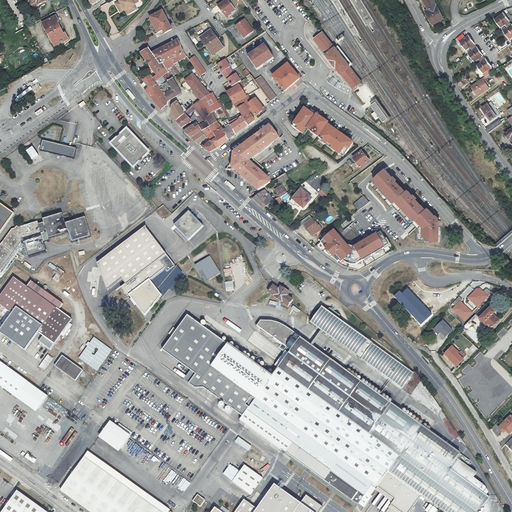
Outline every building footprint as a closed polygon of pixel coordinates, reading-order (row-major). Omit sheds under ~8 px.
[(126,6),(130,13),(137,8),(131,0),(122,0),(116,4),(120,10),(126,6)] [(232,14),(236,11),(227,0),(219,7),(227,18),(232,14)] [(433,0),(422,0),(427,10),(425,11),(431,25),(442,20),(433,0)] [(172,29),(162,11),(150,18),(159,33),(163,30),(166,33),(172,29)] [(510,22),(504,14),(495,20),(501,28),(505,25),(508,28),(503,31),(509,39),(511,36),(511,42),(511,43),(511,24),(511,25),(509,22),(510,22)] [(55,17),(42,25),(54,47),(67,39),(65,34),(63,35),(57,23),(58,23),(55,17)] [(245,39),(254,32),(246,20),(237,27),(245,39)] [(201,38),(207,47),(218,39),(211,30),(201,38)] [(335,48),(322,32),(319,34),(313,39),(324,53),(323,54),(330,63),(331,64),(332,65),(334,68),(336,70),(337,70),(340,74),(352,88),(362,81),(351,66),(351,65),(344,55),(342,53),(337,46),(335,48)] [(474,43),(468,35),(459,42),(465,50),(469,47),(472,50),(468,53),(474,62),(478,59),(480,62),(476,65),(482,74),(486,70),(489,74),(493,72),(491,68),(492,67),(485,59),(484,59),(482,56),(483,55),(477,47),(476,47),(473,44),(474,43)] [(218,39),(207,47),(214,56),(224,48),(218,39)] [(152,54),(161,65),(184,53),(180,46),(181,45),(178,40),(152,54)] [(257,67),(273,54),(263,42),(247,55),(257,67)] [(141,53),(157,75),(164,70),(161,65),(152,54),(149,49),(141,53)] [(155,76),(162,85),(168,80),(166,77),(164,78),(162,81),(159,77),(162,75),(168,71),(167,68),(171,66),(174,76),(177,74),(176,71),(174,64),(173,64),(173,63),(186,56),(184,53),(161,65),(164,70),(157,75),(155,76)] [(195,55),(188,60),(200,76),(206,72),(195,55)] [(217,64),(230,87),(241,80),(236,72),(234,73),(225,59),(217,64)] [(290,64),(274,77),(285,90),(300,78),(290,64)] [(145,79),(141,82),(140,83),(141,84),(144,82),(149,88),(146,91),(150,96),(157,90),(162,85),(155,76),(153,74),(145,79)] [(259,75),(254,79),(256,83),(259,87),(270,102),(274,99),(277,97),(259,75)] [(157,90),(167,101),(180,93),(170,78),(168,80),(162,85),(157,90)] [(477,95),(489,88),(483,79),(471,86),(477,95)] [(199,82),(191,89),(199,101),(208,96),(199,82)] [(225,93),(232,104),(239,100),(244,106),(249,103),(251,101),(248,95),(246,96),(240,84),(225,93)] [(167,105),(167,101),(157,90),(150,96),(161,109),(167,105)] [(208,96),(199,101),(210,113),(215,110),(219,107),(216,102),(211,94),(208,96)] [(249,104),(255,114),(256,116),(264,110),(256,99),(250,103),(249,104)] [(255,120),(252,116),(244,106),(239,100),(232,104),(235,110),(236,109),(240,115),(230,120),(229,118),(227,120),(229,123),(241,117),(248,126),(255,120)] [(202,131),(210,126),(204,119),(208,116),(199,101),(189,108),(192,110),(194,108),(200,114),(197,117),(202,123),(199,125),(197,123),(184,132),(185,132),(189,136),(192,138),(202,131)] [(204,119),(210,126),(216,122),(210,113),(199,101),(208,116),(204,119)] [(227,120),(229,118),(218,101),(216,102),(219,107),(226,118),(227,120)] [(389,118),(377,101),(372,104),(377,110),(373,113),(377,118),(381,116),(384,121),(389,118)] [(186,110),(183,106),(181,108),(176,102),(172,105),(172,111),(175,117),(177,121),(185,115),(183,112),(186,110)] [(490,120),(499,113),(491,102),(482,109),(490,120)] [(249,103),(244,106),(252,116),(255,114),(249,104),(250,103),(249,103)] [(219,107),(215,110),(220,118),(226,118),(219,107)] [(180,125),(182,128),(191,121),(189,119),(188,118),(189,117),(188,115),(192,110),(189,108),(186,110),(183,112),(185,115),(186,116),(177,122),(180,125)] [(292,126),(303,134),(307,128),(319,137),(320,135),(325,138),(323,140),(322,142),(326,145),(327,143),(333,147),(332,149),(340,155),(342,152),(346,154),(354,143),(328,124),(329,123),(317,115),(316,116),(305,108),(292,126)] [(57,125),(52,144),(65,147),(69,130),(63,128),(71,119),(67,114),(60,120),(57,125)] [(229,123),(236,134),(248,126),(241,117),(229,123)] [(505,122),(502,118),(486,130),(489,134),(505,122)] [(229,123),(227,120),(223,123),(226,129),(224,131),(225,133),(228,140),(236,134),(229,123)] [(210,126),(216,138),(225,133),(224,131),(222,128),(216,122),(210,126)] [(207,138),(206,139),(209,142),(206,145),(207,146),(204,148),(207,150),(211,152),(217,149),(211,142),(216,139),(216,138),(210,126),(202,131),(207,138)] [(271,126),(263,131),(262,130),(258,133),(266,147),(279,138),(271,126)] [(110,144),(115,150),(133,168),(148,153),(131,135),(126,130),(110,144)] [(207,138),(202,131),(192,138),(195,141),(200,145),(206,139),(207,138)] [(228,140),(225,133),(216,138),(216,139),(220,146),(228,140)] [(266,147),(258,133),(255,135),(256,136),(241,146),(248,157),(251,156),(252,157),(266,147)] [(220,146),(216,139),(211,142),(217,149),(220,146)] [(28,141),(22,145),(35,164),(41,159),(28,141)] [(254,159),(252,157),(251,156),(248,157),(241,146),(233,152),(233,162),(230,166),(241,175),(254,159)] [(370,160),(362,151),(353,158),(357,162),(355,165),(357,167),(359,165),(361,168),(370,160)] [(260,165),(254,159),(241,175),(259,190),(269,184),(271,183),(269,179),(261,172),(264,169),(261,166),(260,165)] [(57,170),(45,168),(43,183),(41,186),(42,189),(44,204),(57,203),(54,187),(57,170)] [(393,178),(385,170),(374,179),(395,202),(397,201),(415,220),(417,219),(424,227),(424,237),(431,238),(431,241),(439,241),(439,231),(440,231),(440,227),(439,227),(439,222),(438,221),(439,219),(436,216),(435,217),(428,209),(426,211),(421,205),(422,204),(419,201),(418,202),(415,200),(417,198),(414,195),(413,196),(408,191),(406,192),(401,187),(402,186),(399,183),(398,184),(396,181),(396,180),(394,177),(393,178)] [(275,190),(277,193),(280,197),(280,198),(288,193),(283,185),(275,190)] [(324,187),(318,193),(324,199),(329,193),(324,187)] [(312,199),(301,189),(291,201),(290,203),(293,206),(295,206),(297,204),(302,208),(303,208),(305,207),(312,199)] [(254,199),(264,208),(273,201),(269,194),(267,195),(264,191),(260,193),(254,199)] [(0,271),(20,244),(41,237),(37,222),(19,228),(17,227),(12,229),(0,245),(0,233),(14,215),(0,204),(0,271)] [(190,212),(176,226),(190,241),(204,226),(190,212)] [(60,214),(41,220),(47,239),(66,233),(60,214)] [(313,236),(322,228),(318,225),(317,226),(308,216),(301,222),(313,236)] [(89,236),(84,218),(64,224),(70,242),(89,236)] [(335,229),(331,233),(316,246),(336,263),(358,270),(391,250),(381,231),(378,234),(369,238),(367,236),(354,244),(352,248),(336,230),(335,229)] [(176,267),(167,255),(160,261),(168,273),(176,267)] [(210,256),(195,266),(205,282),(221,273),(210,256)] [(59,268),(56,271),(55,273),(57,275),(54,280),(59,284),(66,274),(59,268)] [(224,273),(224,283),(232,283),(231,273),(224,273)] [(59,303),(36,286),(30,281),(26,287),(13,278),(0,296),(0,305),(5,309),(13,316),(1,333),(26,352),(40,334),(55,345),(64,334),(73,321),(60,311),(65,305),(59,302),(59,303)] [(486,287),(482,292),(488,297),(491,292),(486,287)] [(271,294),(290,308),(295,302),(291,299),(293,296),(282,288),(280,291),(276,288),(271,294)] [(266,292),(253,301),(256,306),(269,296),(266,292)] [(107,295),(102,298),(106,304),(111,301),(107,295)] [(467,309),(460,302),(462,299),(459,296),(451,304),(462,315),(467,309)] [(480,319),(490,308),(486,304),(476,314),(480,319)] [(490,308),(480,319),(491,329),(500,320),(494,314),(495,312),(490,308)] [(403,367),(398,363),(340,321),(342,317),(332,310),(329,313),(324,309),(313,324),(438,416),(439,414),(442,410),(417,375),(415,372),(413,374),(403,367)] [(302,340),(291,355),(280,369),(275,378),(270,374),(264,370),(258,366),(231,346),(191,317),(165,351),(193,372),(198,376),(191,385),(198,389),(206,389),(244,418),(241,421),(282,451),(283,450),(357,504),(371,484),(377,488),(388,495),(385,501),(399,511),(400,511),(416,492),(421,496),(442,511),(478,511),(489,499),(478,491),(483,485),(473,478),(476,473),(467,466),(470,462),(302,340)] [(453,330),(443,320),(434,330),(439,334),(441,332),(446,337),(453,330)] [(74,324),(73,321),(64,334),(66,336),(74,324)] [(287,353),(288,352),(290,349),(289,349),(299,336),(285,326),(267,322),(264,322),(260,327),(284,345),(281,349),(287,353)] [(254,345),(260,336),(254,331),(248,341),(254,345)] [(423,346),(428,342),(423,334),(417,338),(423,346)] [(113,351),(95,338),(79,359),(97,372),(113,351)] [(452,345),(446,352),(452,358),(451,360),(458,366),(465,359),(464,358),(458,353),(459,352),(452,345)] [(41,362),(48,351),(42,346),(34,357),(41,362)] [(461,350),(459,352),(458,353),(464,358),(467,355),(461,350)] [(277,367),(280,369),(291,355),(288,352),(287,353),(277,367)] [(452,358),(446,352),(443,354),(450,361),(451,360),(452,358)] [(501,359),(504,362),(509,356),(506,353),(501,359)] [(44,371),(53,358),(47,354),(38,367),(44,371)] [(80,377),(84,371),(63,357),(56,367),(76,382),(80,377)] [(0,359),(0,384),(38,412),(49,396),(0,359)] [(184,378),(186,375),(177,370),(175,373),(184,378)] [(186,381),(191,385),(198,376),(193,372),(186,381)] [(442,410),(439,414),(452,433),(467,446),(463,440),(442,410)] [(511,423),(508,419),(507,421),(497,431),(501,436),(503,434),(507,437),(511,431),(511,423)] [(111,421),(101,434),(122,449),(131,436),(111,421)] [(239,437),(236,442),(249,451),(252,446),(239,437)] [(154,511),(159,502),(89,452),(83,460),(154,511)] [(149,465),(156,469),(160,464),(153,459),(149,465)] [(168,511),(170,510),(159,502),(154,511),(83,460),(61,491),(91,511),(168,511)] [(245,466),(233,482),(251,495),(263,478),(245,466)] [(65,476),(68,478),(74,470),(72,468),(65,476)] [(176,491),(183,495),(190,482),(183,478),(176,491)] [(318,511),(324,504),(307,494),(301,501),(275,484),(258,508),(244,499),(235,511),(221,511),(215,508),(212,511),(318,511)] [(370,496),(377,488),(371,484),(357,504),(363,508),(371,496),(370,496)] [(46,511),(18,491),(2,511),(46,511)] [(205,501),(198,496),(193,502),(200,507),(205,501)] [(442,511),(421,496),(419,499),(436,511),(442,511)]
